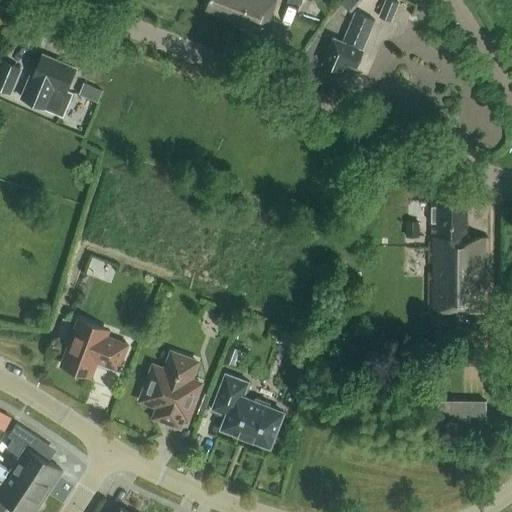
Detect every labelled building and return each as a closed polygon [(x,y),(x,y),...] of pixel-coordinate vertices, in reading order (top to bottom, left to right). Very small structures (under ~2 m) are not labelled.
[(209,0),(206,8),(242,22),(240,27),(263,36),(276,0),(209,0)] [(342,0),(352,9),(359,0),(342,0)] [(396,2),(391,0),(382,0),(376,16),(389,21),(396,2)] [(362,49),(374,20),(356,12),(343,41),(334,37),(323,62),(326,63),(325,64),(326,67),(331,69),(334,68),(335,67),(342,70),(345,62),(355,67),(363,49),(362,49)] [(34,78),(31,76),(22,97),(47,108),(63,114),(71,94),(67,92),(77,68),(43,54),(34,78)] [(0,88),(11,93),(21,68),(1,60),(0,61),(0,88)] [(102,88),(83,80),(78,91),(97,100),(102,88)] [(488,314),(488,237),(466,237),(467,202),(432,202),(432,240),(429,240),(428,313),(488,314)] [(418,222),(406,222),(406,236),(418,237),(418,222)] [(118,369),(128,344),(105,336),(107,330),(79,320),(62,365),(90,376),(96,361),(118,369)] [(247,352),(230,345),(224,361),(235,365),(238,358),(244,360),(247,352)] [(197,362),(172,352),(166,367),(154,363),(140,400),(158,407),(154,417),(180,427),(184,416),(188,418),(201,383),(191,379),(197,362)] [(270,447),(283,412),(268,406),(269,403),(257,398),(255,401),(243,397),(249,382),(226,373),(212,409),(227,415),(221,428),(270,447)] [(486,401),(438,400),(438,423),(485,423),(486,401)] [(0,428),(5,431),(12,417),(0,411),(0,428)] [(10,470),(47,494),(62,470),(37,454),(45,442),(17,423),(8,436),(12,439),(6,447),(20,456),(10,470)] [(23,511),(34,511),(47,494),(10,470),(1,484),(0,483),(0,510),(6,501),(23,511)]
